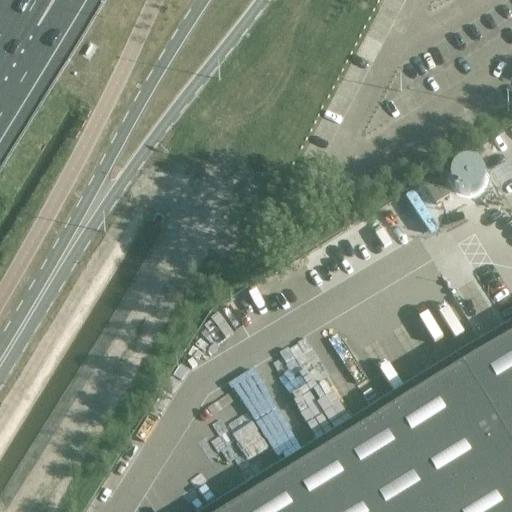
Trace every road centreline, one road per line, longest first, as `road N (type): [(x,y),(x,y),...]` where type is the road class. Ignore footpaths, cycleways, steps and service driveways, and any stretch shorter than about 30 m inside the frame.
road 1 (tertiary): [(86,218),(262,0)]
road 2 (tertiary): [(203,0),(101,172),(86,218)]
road 3 (tertiary): [(0,363),(86,218)]
